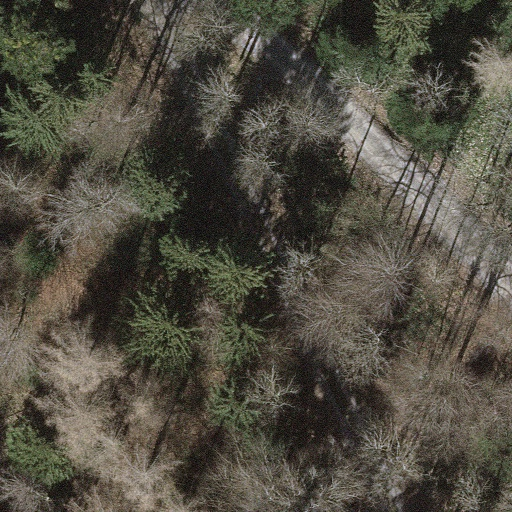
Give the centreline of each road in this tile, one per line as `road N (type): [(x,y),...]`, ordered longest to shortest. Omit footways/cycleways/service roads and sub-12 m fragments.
road 1 (track): [(155,0),(393,511)]
road 2 (track): [(511,282),(224,0)]
